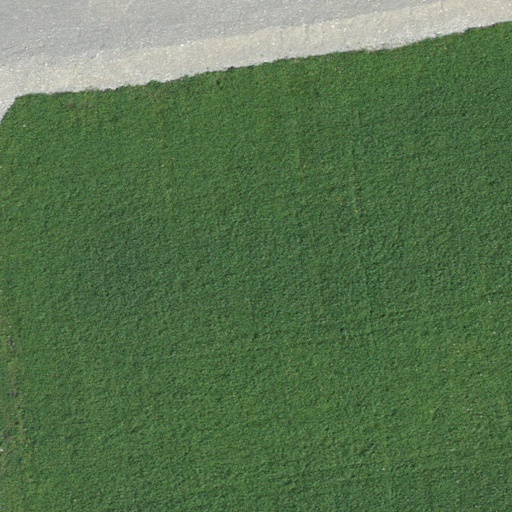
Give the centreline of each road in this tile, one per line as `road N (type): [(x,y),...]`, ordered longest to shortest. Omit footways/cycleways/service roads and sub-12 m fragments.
road 1 (residential): [(137,511),(77,14)]
road 2 (residential): [(77,14),(268,0)]
